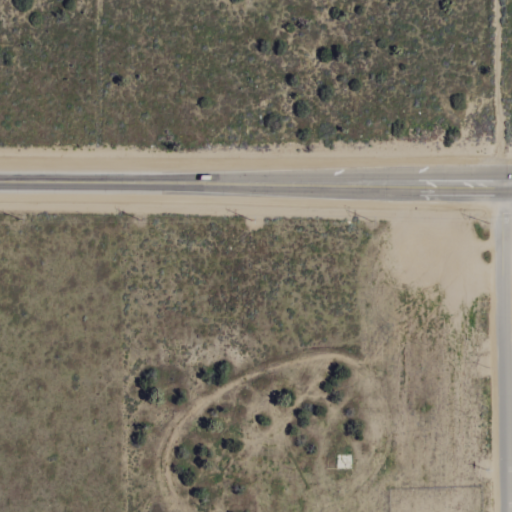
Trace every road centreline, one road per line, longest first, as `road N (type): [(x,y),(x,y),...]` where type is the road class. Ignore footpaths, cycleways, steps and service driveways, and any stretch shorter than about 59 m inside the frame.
road 1 (secondary): [(0,182),(511,183)]
road 2 (residential): [(502,511),(504,184)]
road 3 (residential): [(495,0),(499,184)]
